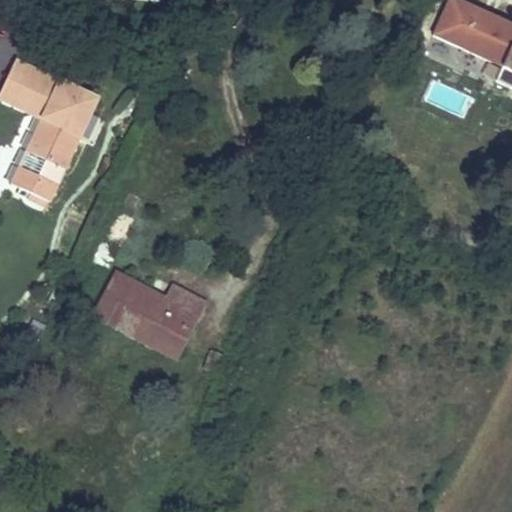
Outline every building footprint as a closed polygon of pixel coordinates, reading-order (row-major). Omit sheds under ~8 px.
[(511,25),(454,0),(448,0),(432,37),(501,68),(495,82),(511,89),(511,25)] [(15,62),(1,91),(46,112),(42,121),(50,124),(34,156),(64,170),(97,100),(15,62)] [(430,80),(421,101),(463,118),(472,97),(430,80)] [(1,91),(0,94),(0,100),(42,121),(46,112),(1,91)] [(50,124),(42,121),(27,153),(34,156),(50,124)] [(27,153),(19,168),(57,186),(64,170),(34,156),(27,153)] [(57,186),(19,168),(11,185),(30,194),(48,203),(57,186)] [(143,200),(130,193),(124,204),(138,211),(143,200)] [(48,203),(30,194),(27,200),(46,208),(48,203)] [(91,260),(109,270),(135,220),(117,211),(91,260)] [(194,295),(201,278),(182,270),(175,286),(194,295)] [(116,276),(96,313),(132,332),(134,327),(179,351),(203,305),(173,289),(166,302),(163,306),(145,297),(147,293),(116,276)] [(166,302),(147,293),(145,297),(163,306),(166,302)] [(132,332),(96,313),(94,318),(174,360),(179,351),(134,327),(132,332)] [(209,321),(200,345),(220,353),(229,329),(209,321)]
